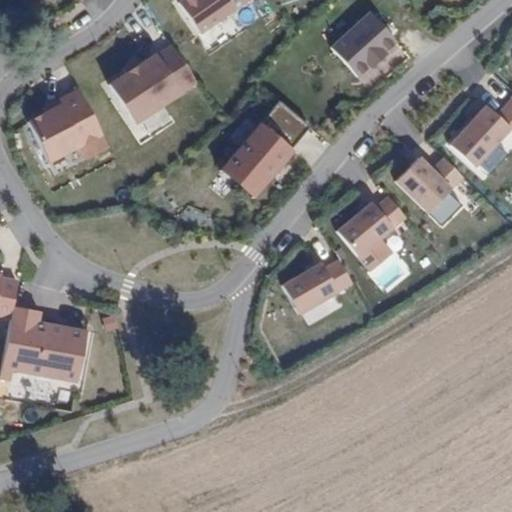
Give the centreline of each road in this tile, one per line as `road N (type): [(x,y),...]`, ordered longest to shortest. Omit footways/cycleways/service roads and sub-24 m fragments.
road 1 (residential): [(250,271),(346,142),(457,40),(511,3)]
road 2 (residential): [(0,480),(204,419),(223,392),(250,271)]
road 3 (track): [(204,419),(278,392),(511,250)]
road 4 (residential): [(0,176),(46,250),(138,290),(204,299),(250,271)]
road 5 (residential): [(125,0),(110,19),(1,89),(0,98)]
